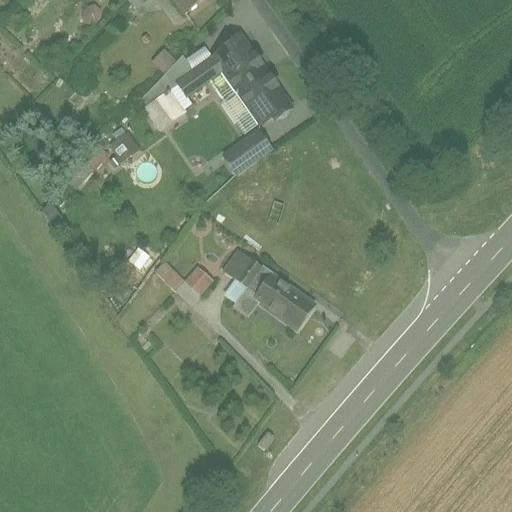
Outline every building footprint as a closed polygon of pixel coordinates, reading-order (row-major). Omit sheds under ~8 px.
[(208,0),(170,0),(182,18),(208,0)] [(259,132),(292,110),(245,38),(176,84),(188,102),(223,78),(259,132)] [(156,66),(168,75),(180,61),(168,52),(156,66)] [(237,178),(273,153),(259,132),(223,157),(237,178)] [(130,136),(114,149),(127,164),(143,151),(130,136)] [(240,251),(226,274),(239,282),(228,299),(241,306),(265,266),(240,251)] [(189,284),(179,275),(169,286),(195,309),(218,283),(202,269),(189,284)] [(298,334),(315,310),(271,281),(255,305),(298,334)]
